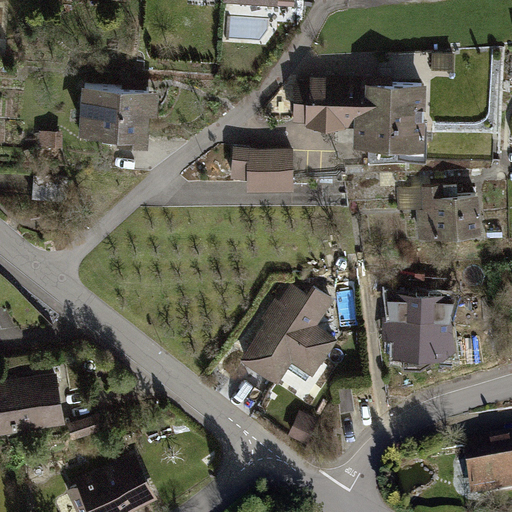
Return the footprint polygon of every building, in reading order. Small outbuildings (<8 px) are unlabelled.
[(418,149),(420,81),(293,78),(292,122),(348,124),(348,147),(418,149)] [(153,91),(76,85),(72,135),(141,140),(143,113),(151,114),(153,91)] [(61,133),(39,133),(38,150),(61,150),(61,133)] [(288,150),(228,150),(228,176),(244,176),(244,192),(288,192),(288,150)] [(441,177),(419,178),(420,210),(415,210),(416,240),(481,236),(478,187),(441,189),(441,177)] [(288,286),(237,360),(274,385),(288,366),(308,379),(335,340),(316,327),(332,303),(308,286),(302,295),(288,286)] [(439,305),(383,304),(383,337),(392,337),(392,359),(438,359),(439,305)] [(0,434),(59,425),(51,371),(0,379),(0,434)] [(97,417),(65,427),(70,444),(103,434),(97,417)] [(511,432),(458,441),(468,499),(511,491),(511,432)] [(132,455),(71,484),(83,511),(127,511),(153,500),(132,455)]
